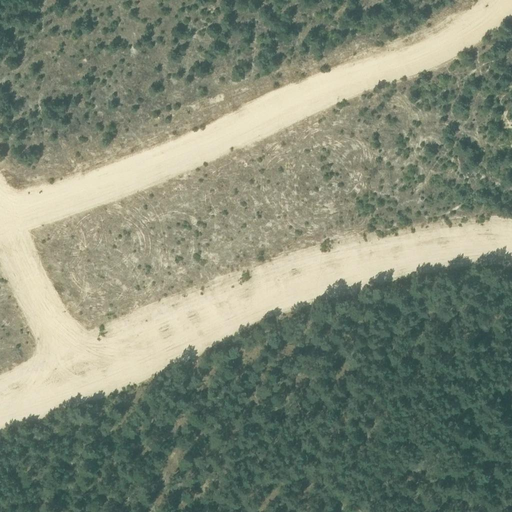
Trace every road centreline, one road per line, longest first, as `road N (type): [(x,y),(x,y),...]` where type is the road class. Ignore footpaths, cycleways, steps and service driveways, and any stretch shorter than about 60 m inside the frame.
road 1 (track): [(510,0),(426,55),(0,217)]
road 2 (track): [(0,411),(327,275),(511,248)]
road 3 (track): [(69,383),(21,255),(0,222)]
